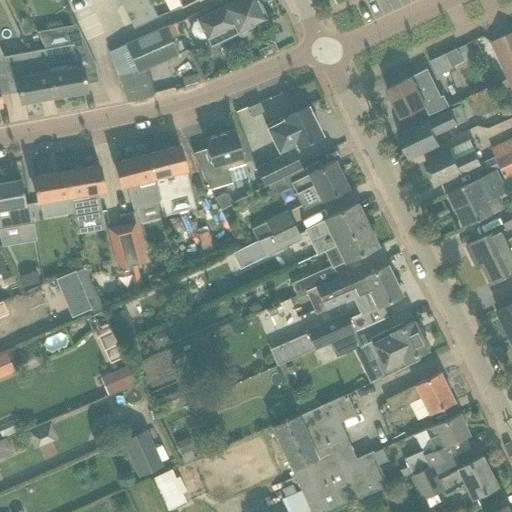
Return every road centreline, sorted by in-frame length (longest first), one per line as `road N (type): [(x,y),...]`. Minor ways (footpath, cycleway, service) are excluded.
road 1 (residential): [(511,424),(329,49)]
road 2 (unclassified): [(0,139),(174,103),(329,49)]
road 3 (unclassified): [(329,49),(446,0)]
